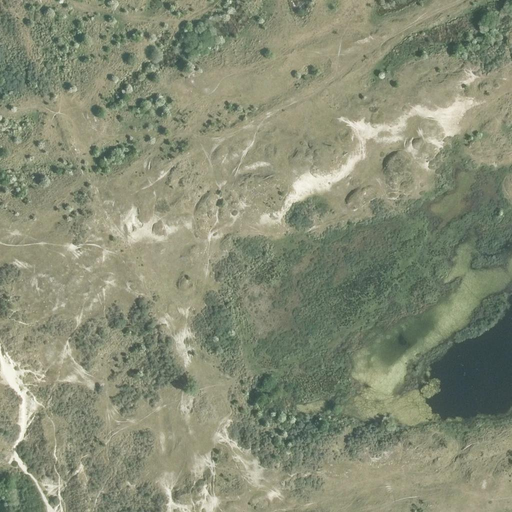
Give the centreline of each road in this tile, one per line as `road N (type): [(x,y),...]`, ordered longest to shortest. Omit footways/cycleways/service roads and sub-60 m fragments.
road 1 (track): [(0,6),(28,86),(67,121),(120,250),(186,350),(193,376),(186,422),(204,511)]
road 2 (track): [(120,250),(220,146),(447,0)]
